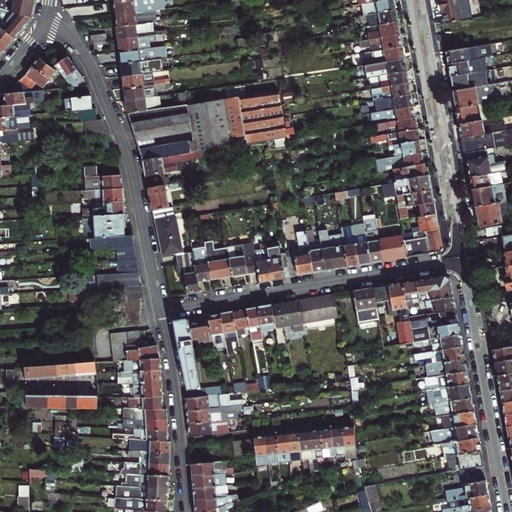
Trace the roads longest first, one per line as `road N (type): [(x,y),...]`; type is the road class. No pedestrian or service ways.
road 1 (residential): [(44,21),(85,57),(126,150),(159,310)]
road 2 (residential): [(159,310),(462,259)]
road 3 (residential): [(462,259),(415,0)]
road 4 (residential): [(507,511),(462,259)]
road 5 (residential): [(186,511),(159,310)]
